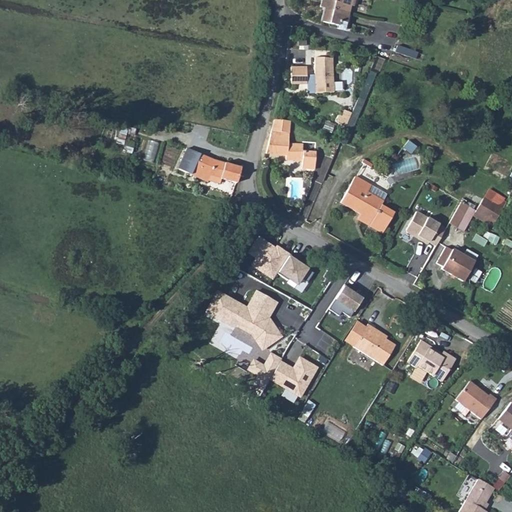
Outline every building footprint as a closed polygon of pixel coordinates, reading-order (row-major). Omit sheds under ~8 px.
[(326,9),(323,22),(338,26),(337,29),(345,31),(351,6),(353,7),(354,0),(328,0),(327,0),(324,0),(323,8),(326,9)] [(417,53),(397,46),(395,51),(415,59),(417,53)] [(314,58),(314,75),(306,75),(306,68),(290,68),(291,84),(308,83),(308,90),(312,94),(333,93),(332,58),(314,58)] [(345,145),(375,73),(370,71),(351,114),(346,127),(339,143),(345,145)] [(339,115),(336,123),(346,127),(351,114),(344,110),(342,117),(339,115)] [(274,120),(266,153),(286,155),(286,160),(302,160),(301,169),(314,170),(315,152),(302,152),(303,144),(288,144),(290,121),(274,120)] [(150,138),(144,157),(153,160),(160,142),(150,138)] [(408,141),(403,147),(411,154),(416,147),(408,141)] [(186,149),(177,169),(191,175),(200,154),(186,149)] [(210,176),(236,183),(240,168),(213,160),(200,154),(191,175),(208,183),(210,176)] [(363,160),(362,163),(370,168),(372,165),(363,160)] [(340,203),(360,214),(358,218),(359,220),(382,233),(393,213),(380,206),(387,195),(355,177),(340,203)] [(483,199),(476,211),(495,222),(506,203),(503,201),(504,198),(489,190),(483,199)] [(463,232),(473,216),(492,227),(495,222),(476,211),(461,202),(448,223),(463,232)] [(406,230),(406,233),(413,237),(415,234),(419,237),(418,239),(427,245),(428,242),(435,246),(445,228),(416,212),(406,230)] [(258,237),(247,253),(255,258),(251,265),(273,279),(277,273),(289,255),(281,250),(280,252),(258,237)] [(441,269),(463,282),(478,255),(466,249),(463,256),(452,250),(451,250),(445,247),(436,264),(442,267),(441,269)] [(289,255),(277,273),(287,281),(288,279),(296,285),(300,278),(307,283),(313,273),(295,261),(297,259),(289,254),(289,255)] [(344,285),(328,309),(338,316),(341,312),(349,318),(364,295),(357,291),(355,295),(350,292),(352,290),(344,285)] [(217,292),(206,312),(231,326),(237,326),(252,335),(261,348),(280,336),(273,325),(270,327),(266,320),(276,302),(256,291),(246,309),(217,292)] [(343,341),(353,347),(365,327),(356,321),(343,341)] [(382,365),(395,345),(375,333),(376,330),(367,324),(365,327),(353,347),(382,365)] [(420,341),(407,363),(416,368),(417,366),(441,382),(455,359),(443,352),(440,357),(428,349),(429,347),(420,341)] [(246,370),(257,376),(254,382),(264,388),(269,379),(278,361),(279,358),(269,353),(264,365),(252,359),(246,370)] [(291,372),(286,369),(288,367),(278,361),(269,379),(300,397),(316,368),(299,358),(291,372)] [(455,400),(480,420),(496,399),(489,394),(488,396),(469,382),(455,400)] [(309,400),(301,414),(306,417),(315,403),(309,400)] [(497,419),(511,430),(506,436),(511,440),(511,404),(510,403),(497,419)] [(466,499),(476,476),(468,472),(458,495),(466,499)] [(493,489),(477,479),(458,511),(485,511),(481,509),(493,489)]
